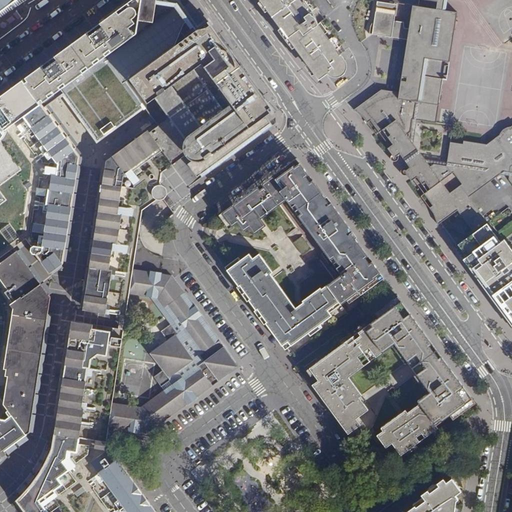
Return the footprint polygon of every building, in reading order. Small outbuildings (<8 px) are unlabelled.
[(0,0),(0,10),(13,0),(0,0)] [(122,43),(125,47),(65,91),(97,136),(142,102),(127,82),(198,29),(178,2),(173,0),(157,0),(157,13),(146,11),(147,2),(143,2),(141,15),(139,15),(138,16),(129,22),(136,33),(122,43)] [(141,15),(143,2),(147,2),(146,11),(157,13),(157,0),(129,0),(116,10),(120,16),(129,8),(133,7),(136,6),(139,8),(139,10),(140,12),(139,15),(141,15)] [(280,18),(275,11),(267,0),(261,0),(319,79),(327,73),(318,60),(316,62),(310,53),(307,55),(300,45),(295,38),(288,28),(280,18)] [(316,62),(318,60),(327,73),(328,74),(332,76),(337,77),(340,76),(342,75),(345,72),(346,70),(347,67),(347,64),(345,58),(343,60),(335,49),(341,45),(322,19),(324,18),(316,7),(314,9),(308,0),(267,0),(275,11),(279,12),(282,17),(280,18),(288,28),(290,26),(297,37),(295,38),(300,45),(305,46),(310,53),(316,62)] [(437,1),(436,8),(418,6),(416,5),(414,23),(409,22),(408,28),(404,28),(404,21),(394,20),(397,4),(377,0),(374,17),(370,26),(370,29),(373,30),(373,34),(377,34),(378,36),(386,38),(386,36),(407,39),(407,41),(414,42),(410,72),(402,71),(400,72),(398,72),(397,74),(396,75),(397,77),(399,79),(400,80),(401,80),(404,81),(408,81),(406,93),(402,92),(399,91),(381,89),(353,108),(362,116),(367,122),(370,119),(379,131),(382,129),(392,144),(397,150),(408,142),(409,137),(407,134),(410,131),(412,118),(436,122),(443,74),(447,75),(449,64),(445,64),(445,61),(447,46),(440,45),(442,28),(454,29),(457,12),(445,10),(446,3),(437,1)] [(0,132),(54,93),(57,97),(65,91),(125,47),(122,43),(136,33),(129,22),(138,16),(139,15),(140,12),(139,10),(139,8),(136,6),(133,7),(129,8),(120,16),(116,10),(0,94),(0,132)] [(173,165),(187,154),(201,173),(203,177),(273,125),(265,114),(268,108),(270,106),(252,83),(209,22),(127,82),(142,102),(150,112),(156,121),(146,128),(147,131),(173,165)] [(449,61),(454,29),(442,28),(440,45),(447,46),(445,61),(449,61)] [(414,42),(407,41),(402,71),(410,72),(414,42)] [(401,80),(399,91),(402,92),(406,93),(408,81),(404,81),(401,80)] [(43,108),(57,97),(54,93),(0,132),(0,453),(29,431),(49,305),(51,295),(16,250),(14,251),(13,249),(12,248),(10,244),(16,239),(22,234),(25,238),(50,272),(63,262),(78,156),(43,108)] [(411,169),(416,176),(427,190),(423,192),(432,204),(429,207),(433,212),(438,223),(457,210),(473,232),(487,223),(487,222),(469,196),(500,173),(509,174),(508,178),(511,183),(511,125),(511,126),(504,127),(501,129),(499,135),(486,144),(463,140),(462,143),(450,141),(446,165),(433,163),(430,165),(427,161),(422,161),(411,169)] [(141,135),(136,139),(161,172),(164,170),(173,165),(147,131),(141,135)] [(417,148),(409,137),(408,142),(397,150),(399,153),(403,158),(417,148)] [(126,313),(130,291),(133,269),(135,255),(142,211),(156,200),(161,200),(163,199),(165,196),(166,193),(165,188),(164,187),(160,185),(161,172),(136,139),(107,159),(84,307),(120,312),(126,313)] [(387,148),(392,154),(397,150),(392,144),(387,148)] [(397,150),(392,154),(390,155),(390,157),(391,159),(394,161),(395,161),(397,159),(398,158),(399,155),(398,154),(399,153),(397,150)] [(409,166),(411,169),(422,161),(427,161),(419,151),(405,161),(409,166)] [(294,166),(299,162),(296,158),(295,157),(290,161),(294,166)] [(294,166),(290,161),(233,204),(233,205),(236,209),(226,217),(232,226),(237,222),(243,231),(249,226),(254,233),(262,228),(257,221),(261,218),(286,199),(303,223),(307,219),(313,223),(330,210),(318,193),(321,191),(312,179),(309,181),(305,176),(308,174),(299,162),(294,166)] [(406,173),(411,169),(409,166),(408,167),(406,165),(403,165),(401,166),(400,168),(400,172),(401,174),(405,175),(406,173)] [(411,180),(416,176),(411,169),(406,173),(411,180)] [(330,210),(333,208),(321,191),(318,193),(330,210)] [(222,212),(226,217),(236,209),(233,205),(233,204),(222,212)] [(232,226),(226,217),(222,212),(219,215),(229,228),(232,226)] [(338,223),(340,220),(340,219),(338,216),(336,215),(334,216),(320,227),(318,230),(318,233),(320,234),(324,233),(338,223)] [(261,218),(257,221),(262,228),(262,227),(266,224),(261,218)] [(483,272),(479,274),(510,317),(511,315),(511,250),(507,244),(504,246),(487,223),(473,232),(461,241),(469,253),(466,255),(475,268),(478,266),(483,272)] [(356,245),(359,243),(346,225),(343,227),(356,245)] [(336,284),(332,279),(321,288),(320,286),(302,299),(304,301),(295,307),(273,276),(270,279),(267,275),(270,272),(273,271),(259,252),(253,258),(249,252),(241,259),(227,269),(240,286),(243,284),(243,285),(247,282),(251,286),(244,292),(274,333),(280,328),(284,335),(278,339),(283,345),(288,340),(291,344),(309,331),(311,334),(323,325),(321,322),(332,314),(330,311),(327,308),(339,299),(341,302),(347,298),(350,301),(378,280),(375,276),(381,272),(372,260),(369,261),(364,257),(368,254),(359,243),(356,245),(343,227),(325,240),(328,247),(324,250),(341,273),(344,277),(336,284)] [(19,243),(25,238),(22,234),(16,239),(10,244),(12,248),(19,243)] [(312,247),(303,234),(293,242),(302,254),(312,247)] [(227,269),(241,259),(239,256),(225,266),(227,269)] [(475,268),(479,274),(483,272),(478,266),(475,268)] [(198,398),(197,397),(229,373),(224,367),(223,367),(223,361),(228,362),(236,362),(202,316),(194,306),(172,276),(162,274),(162,272),(151,270),(151,272),(133,269),(130,291),(151,295),(172,322),(162,329),(169,339),(167,340),(161,368),(162,370),(154,376),(164,390),(140,407),(137,428),(140,429),(139,432),(147,434),(188,404),(189,405),(198,398)] [(384,275),(381,272),(375,276),(378,280),(384,275)] [(336,284),(344,277),(341,273),(332,279),(336,284)] [(240,286),(244,292),(251,286),(247,282),(243,285),(243,284),(240,286)] [(398,296),(385,306),(389,310),(379,317),(376,312),(306,363),(318,379),(316,381),(311,384),(326,403),(347,387),(342,381),(349,377),(392,346),(405,364),(407,362),(418,355),(413,348),(426,340),(421,334),(424,332),(398,296)] [(330,311),(341,302),(339,299),(327,308),(330,311)] [(196,305),(194,306),(202,316),(202,315),(196,305)] [(389,310),(385,306),(376,312),(379,317),(389,310)] [(108,431),(108,427),(112,403),(124,329),(118,328),(73,321),(57,419),(65,420),(67,425),(108,431)] [(280,328),(274,333),(278,339),(284,335),(280,328)] [(407,362),(416,374),(427,366),(431,373),(443,363),(447,370),(450,367),(424,332),(421,334),(426,340),(413,348),(418,355),(407,362)] [(161,368),(167,340),(150,352),(161,368)] [(286,348),(291,344),(288,340),(283,345),(286,348)] [(239,366),(236,362),(228,362),(223,361),(223,367),(224,367),(229,373),(239,366)] [(303,364),(316,381),(318,379),(306,363),(303,364)] [(420,404),(407,412),(410,416),(404,420),(399,414),(380,427),(383,430),(376,435),(382,443),(385,441),(388,446),(392,443),(401,455),(438,428),(436,425),(472,399),(450,367),(447,370),(443,363),(431,373),(427,366),(416,374),(414,376),(427,394),(417,401),(420,404)] [(367,401),(349,377),(342,381),(347,387),(326,403),(348,434),(360,424),(356,418),(368,410),(363,403),(367,401)] [(112,403),(108,427),(129,431),(129,428),(132,428),(135,406),(112,403)] [(404,420),(410,416),(407,412),(405,410),(399,414),(404,420)] [(65,420),(57,419),(56,428),(56,433),(106,441),(107,435),(108,431),(67,425),(65,420)] [(28,487),(14,501),(22,511),(155,511),(118,460),(110,466),(109,465),(102,455),(107,452),(106,451),(105,449),(106,441),(56,433),(55,438),(52,446),(48,457),(40,471),(28,487)] [(107,452),(102,455),(109,465),(110,466),(118,460),(110,449),(106,451),(107,452)] [(451,511),(452,510),(456,510),(459,488),(461,486),(458,482),(464,478),(454,464),(448,469),(446,466),(423,482),(424,484),(427,488),(417,496),(407,503),(397,511),(394,506),(387,511),(451,511)] [(427,488),(424,484),(414,491),(417,496),(427,488)] [(404,498),(394,506),(397,511),(407,503),(404,498)]
